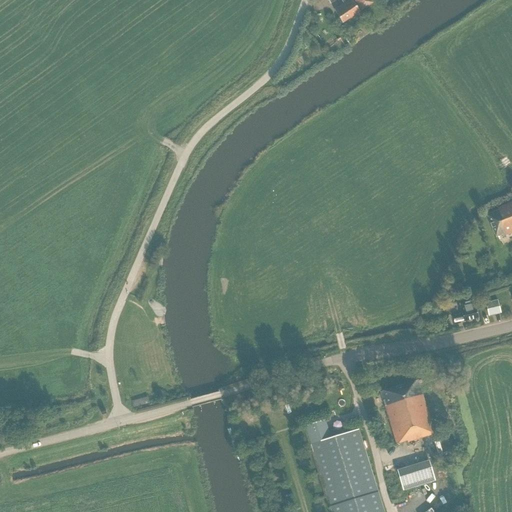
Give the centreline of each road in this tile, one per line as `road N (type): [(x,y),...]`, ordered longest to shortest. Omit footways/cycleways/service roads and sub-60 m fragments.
road 1 (unclassified): [(120,421),(108,331),(181,156),(202,127),(280,59),(303,0)]
road 2 (tertiary): [(120,421),(344,357),(511,325)]
road 3 (tertiary): [(0,453),(120,421)]
